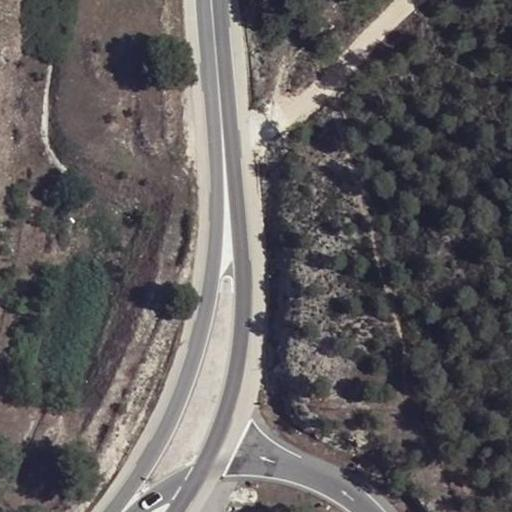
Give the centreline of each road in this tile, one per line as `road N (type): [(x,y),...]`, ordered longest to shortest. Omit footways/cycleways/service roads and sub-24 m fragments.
road 1 (secondary): [(229,240),(213,263),(189,373),(127,490),(126,511)]
road 2 (track): [(414,0),(326,83),(224,146)]
road 3 (secondary): [(229,240),(212,0)]
road 4 (secondary): [(225,431),(244,327),(245,265),(229,240)]
road 5 (motorway): [(369,511),(334,484),(237,453)]
